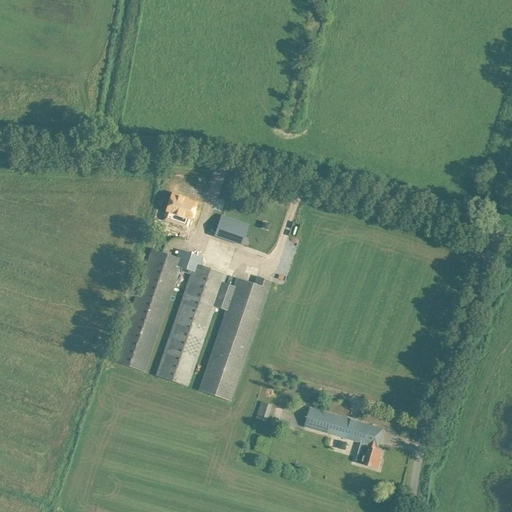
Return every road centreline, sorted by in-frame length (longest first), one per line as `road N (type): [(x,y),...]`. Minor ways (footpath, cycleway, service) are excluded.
road 1 (unclassified): [(496,235),(242,168),(0,148)]
road 2 (unclassified): [(410,511),(444,372),(496,235)]
